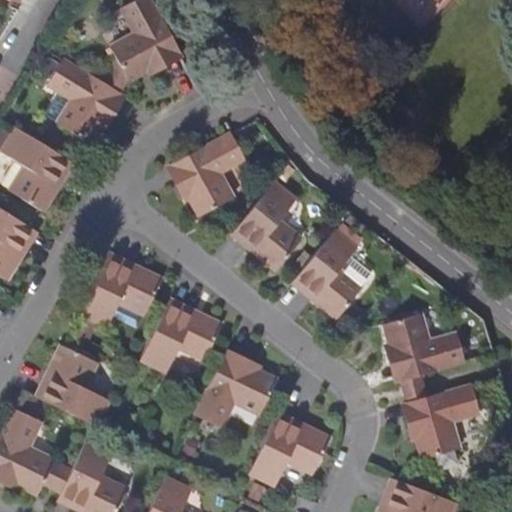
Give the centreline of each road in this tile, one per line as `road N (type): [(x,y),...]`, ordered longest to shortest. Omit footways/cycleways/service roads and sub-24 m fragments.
road 1 (residential): [(102,198),(365,403),(325,511)]
road 2 (residential): [(242,96),(307,175),(511,324)]
road 3 (residential): [(102,198),(0,360)]
road 4 (residential): [(242,96),(139,148),(102,198)]
